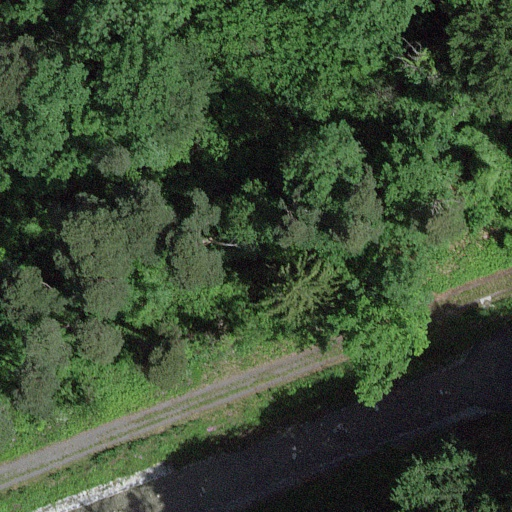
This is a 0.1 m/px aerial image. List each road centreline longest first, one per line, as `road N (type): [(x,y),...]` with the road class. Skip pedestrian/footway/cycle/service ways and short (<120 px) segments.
road 1 (track): [(511,286),(356,339),(0,482)]
road 2 (track): [(511,450),(352,511)]
